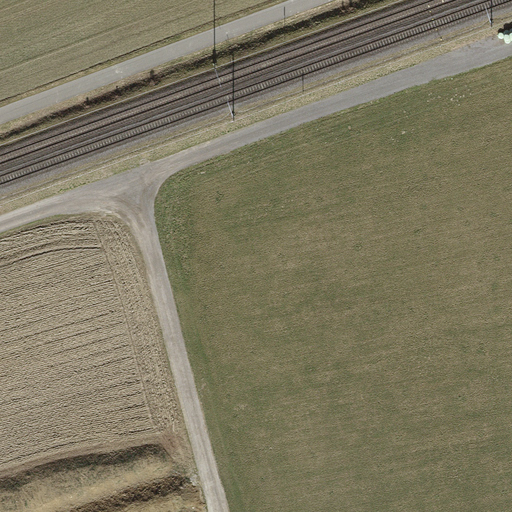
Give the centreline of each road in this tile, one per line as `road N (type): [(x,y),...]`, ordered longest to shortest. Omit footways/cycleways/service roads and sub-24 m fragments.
road 1 (track): [(0,222),(511,38)]
road 2 (track): [(222,511),(128,176)]
road 3 (track): [(314,0),(0,115)]
